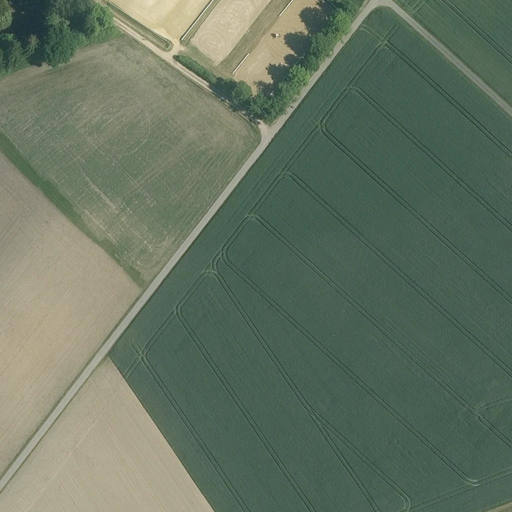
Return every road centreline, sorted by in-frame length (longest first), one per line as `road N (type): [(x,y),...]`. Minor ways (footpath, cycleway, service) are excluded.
road 1 (unclassified): [(0,489),(376,0)]
road 2 (track): [(274,134),(84,0)]
road 3 (unclassified): [(387,0),(511,113)]
